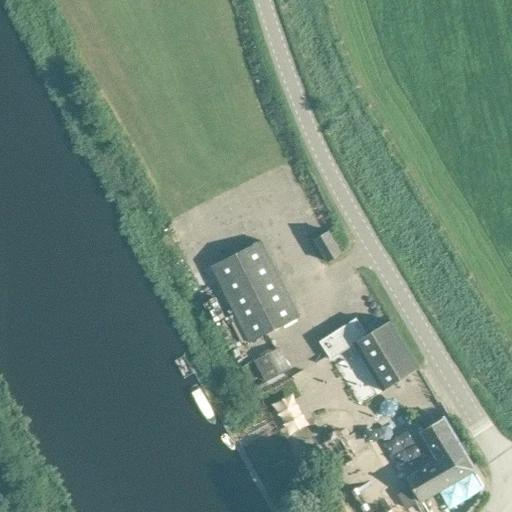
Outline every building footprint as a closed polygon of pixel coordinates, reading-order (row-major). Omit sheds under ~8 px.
[(184,238),(200,230),(196,222),(180,230),(184,238)] [(177,228),(167,232),(180,267),(191,264),(177,228)] [(315,240),(329,263),(342,255),(328,232),(315,240)] [(262,242),(244,251),(211,267),(250,343),(300,318),(262,242)] [(390,322),(367,336),(356,319),(319,342),(330,359),(354,344),(383,392),(420,369),(390,322)] [(278,349),(254,361),(266,383),(289,371),(278,349)] [(347,399),(362,395),(357,380),(343,385),(347,399)] [(432,462),(406,478),(408,480),(412,487),(421,503),(476,471),(445,418),(428,428),(421,432),(439,461),(434,464),(432,462)]
